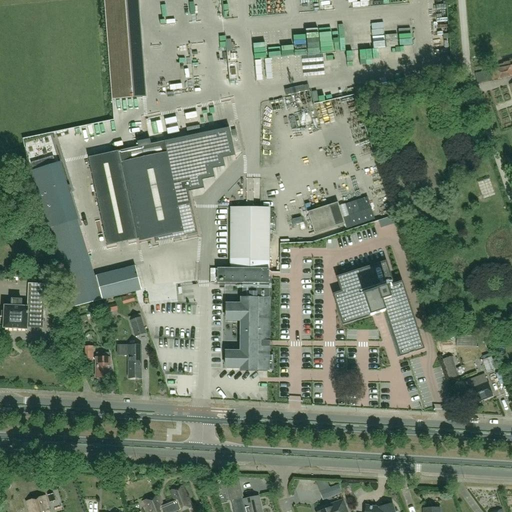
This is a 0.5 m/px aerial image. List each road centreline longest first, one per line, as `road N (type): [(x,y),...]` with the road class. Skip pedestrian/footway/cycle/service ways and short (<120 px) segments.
road 1 (primary): [(0,435),(511,464)]
road 2 (unclassified): [(511,429),(235,412),(231,421)]
road 3 (unclassified): [(0,444),(282,461)]
road 4 (primary): [(511,437),(231,421)]
road 5 (unclassified): [(282,461),(511,473)]
road 6 (unknown): [(207,241),(103,253),(76,176)]
road 7 (unclassified): [(167,418),(161,408),(0,399)]
road 8 (primary): [(167,418),(0,408)]
